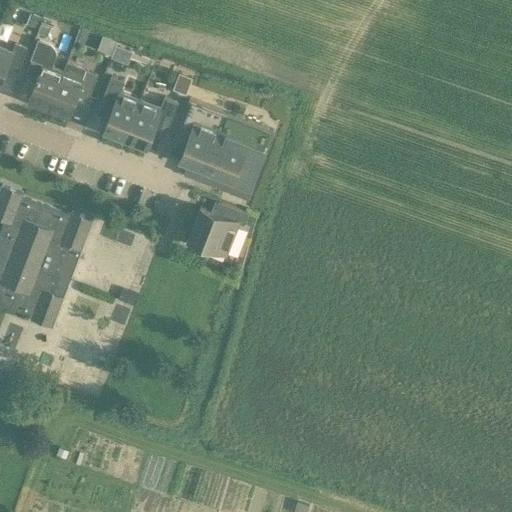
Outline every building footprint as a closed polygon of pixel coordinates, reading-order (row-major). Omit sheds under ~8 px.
[(43,15),(33,12),(29,25),(38,28),(43,15)] [(42,21),(38,32),(47,36),(52,25),(42,21)] [(126,62),(132,49),(97,33),(91,47),(126,62)] [(49,108),(63,71),(52,67),(56,58),(56,57),(56,56),(57,54),(56,52),(56,50),(54,47),(53,46),(52,45),(50,44),(49,43),(39,39),(26,74),(37,78),(28,100),(49,108)] [(12,51),(0,46),(0,84),(7,67),(18,71),(27,47),(15,43),(12,51)] [(66,62),(63,71),(49,108),(69,116),(78,94),(89,98),(98,74),(66,62)] [(105,130),(125,138),(140,99),(121,92),(125,81),(111,75),(99,106),(112,111),(105,130)] [(140,99),(125,138),(147,146),(154,128),(166,132),(178,101),(165,96),(160,107),(140,99)] [(169,152),(181,157),(180,159),(200,167),(196,178),(248,198),(266,150),(267,150),(275,130),(190,97),(182,117),(182,118),(169,152)] [(234,102),(231,109),(244,114),(247,106),(234,102)] [(52,326),(81,249),(93,218),(72,210),(71,214),(22,196),(23,192),(3,184),(0,190),(0,217),(5,220),(0,234),(0,302),(33,314),(31,318),(52,326)] [(200,206),(188,239),(226,254),(238,222),(244,225),(249,212),(219,201),(218,202),(219,202),(215,212),(200,206)] [(134,304),(138,294),(123,288),(119,298),(134,304)] [(110,371),(116,356),(109,353),(102,368),(110,371)] [(60,447),(57,454),(66,458),(69,451),(60,447)] [(298,501),(294,511),(306,511),(309,505),(298,501)]
